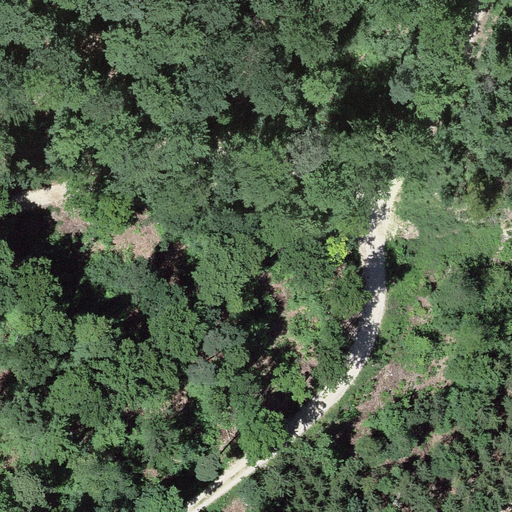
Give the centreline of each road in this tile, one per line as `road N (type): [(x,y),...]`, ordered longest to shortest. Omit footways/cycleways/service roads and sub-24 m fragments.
road 1 (track): [(187,511),(301,424),(353,368),(376,312),(370,231),(354,203),(303,169),(234,152),(179,159),(0,211)]
road 2 (track): [(487,0),(370,231)]
